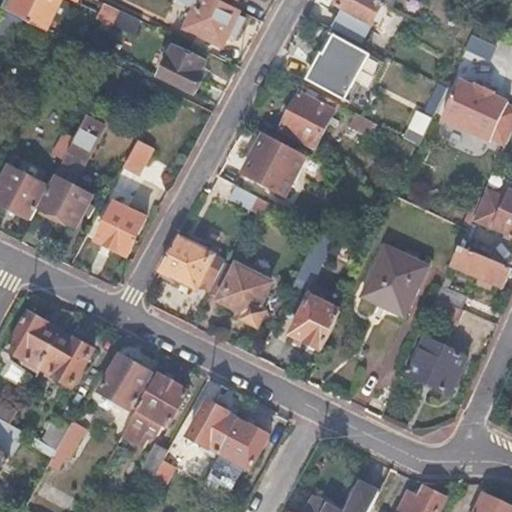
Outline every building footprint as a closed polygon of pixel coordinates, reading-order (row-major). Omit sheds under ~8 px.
[(12,0),(7,12),(21,19),(25,21),(35,0),(12,0)] [(35,0),(25,21),(44,31),(51,18),(45,15),(52,0),(35,0)] [(203,0),(198,12),(194,10),(185,29),(221,46),(240,11),(216,0),(203,0)] [(270,10),(250,0),(248,0),(242,12),(263,22),(270,10)] [(337,0),(334,6),(343,10),(334,29),(363,43),(384,2),(379,0),(337,0)] [(120,8),(105,1),(97,17),(105,21),(99,33),(107,37),(113,24),(120,8)] [(141,18),(120,8),(113,24),(133,34),(141,18)] [(7,12),(5,11),(0,20),(0,38),(9,43),(21,19),(7,12)] [(369,55),(329,33),(313,65),(353,86),(369,55)] [(204,63),(173,48),(159,76),(194,93),(203,75),(199,74),(204,63)] [(476,87),(460,80),(442,120),(491,143),(492,140),(505,146),(511,131),(511,106),(507,105),(509,102),(494,95),(495,93),(477,85),(476,87)] [(305,94),(300,92),(280,129),(315,148),(340,103),(309,87),(305,94)] [(347,96),(343,104),(365,116),(369,108),(347,96)] [(88,115),(79,131),(64,159),(54,178),(56,179),(41,208),(43,210),(41,213),(56,221),(59,216),(76,226),(92,197),(71,186),(105,124),(88,115)] [(65,145),(60,142),(54,153),(64,159),(79,131),(74,129),(65,145)] [(304,153),(263,132),(241,173),(281,195),(304,153)] [(153,150),(137,141),(123,166),(140,174),(153,150)] [(49,187),(8,167),(0,183),(0,204),(31,220),(49,187)] [(236,185),(229,199),(251,211),(258,197),(236,185)] [(482,208),(478,206),(472,219),(511,238),(511,195),(507,203),(488,194),(482,208)] [(268,202),(258,197),(251,211),(250,213),(260,218),(268,202)] [(148,219),(117,203),(97,240),(128,256),(148,219)] [(339,239),(321,230),(307,258),(319,264),(328,248),(333,250),(339,239)] [(225,262),(177,239),(160,271),(162,272),(161,274),(163,278),(172,283),(178,282),(178,280),(195,289),(197,286),(210,292),(223,266),(225,262)] [(339,239),(333,250),(361,265),(367,253),(339,239)] [(428,267),(384,246),(361,296),(404,316),(428,267)] [(460,246),(451,265),(502,289),(511,270),(460,246)] [(233,271),(223,266),(210,292),(209,294),(221,299),(220,301),(246,314),(244,318),(246,321),(251,324),(260,322),(264,315),(262,311),(257,308),(269,284),(235,268),(233,271)] [(466,299),(441,288),(436,297),(461,309),(466,299)] [(461,309),(436,297),(429,313),(457,325),(464,310),(461,309)] [(339,312),(309,298),(291,336),(303,341),(302,344),(320,352),(339,312)] [(48,325),(29,314),(10,350),(28,360),(26,365),(35,370),(37,366),(42,369),(59,338),(45,330),(48,325)] [(72,345),(59,338),(42,369),(74,387),(95,350),(76,339),(72,345)] [(468,357),(426,338),(409,375),(450,393),(468,357)] [(152,373),(122,356),(101,393),(131,409),(152,373)] [(188,394),(156,376),(137,409),(170,427),(188,394)] [(18,410),(0,400),(0,420),(10,426),(18,410)] [(240,421),(209,404),(189,436),(221,454),(240,421)] [(70,428),(54,419),(41,443),(56,452),(67,433),(70,428)] [(83,424),(74,419),(70,428),(67,433),(75,437),(83,424)] [(251,426),(240,421),(221,454),(207,478),(230,491),(244,467),(251,471),(272,436),(252,424),(251,426)] [(41,443),(36,440),(24,461),(44,472),(56,452),(41,443)] [(166,454),(153,447),(140,470),(144,472),(139,482),(148,487),(150,483),(151,480),(161,462),(166,454)] [(0,474),(9,458),(0,452),(0,474)] [(174,469),(161,462),(151,480),(164,487),(174,469)] [(340,511),(313,498),(305,511),(368,511),(375,499),(378,492),(361,484),(347,511),(340,511)] [(401,511),(440,511),(446,499),(424,490),(419,499),(409,495),(401,511)] [(496,498),(484,491),(472,511),(511,511),(511,506),(505,503),(507,499),(498,495),(496,498)]
